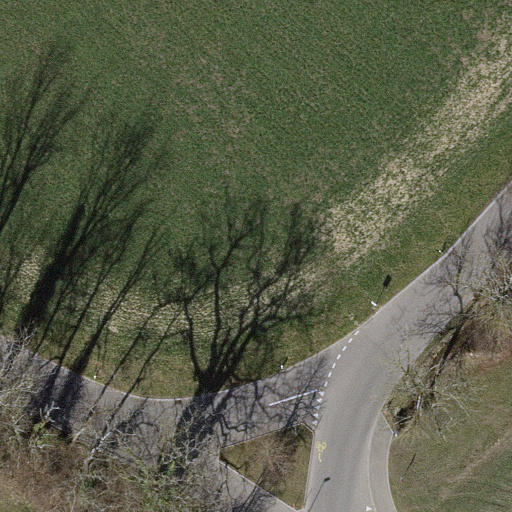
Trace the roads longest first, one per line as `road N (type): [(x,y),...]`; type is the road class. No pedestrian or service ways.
road 1 (residential): [(149,445),(370,370)]
road 2 (tertiary): [(370,370),(511,224)]
road 3 (residential): [(149,445),(0,370)]
road 4 (tertiary): [(338,511),(343,453),(370,370)]
